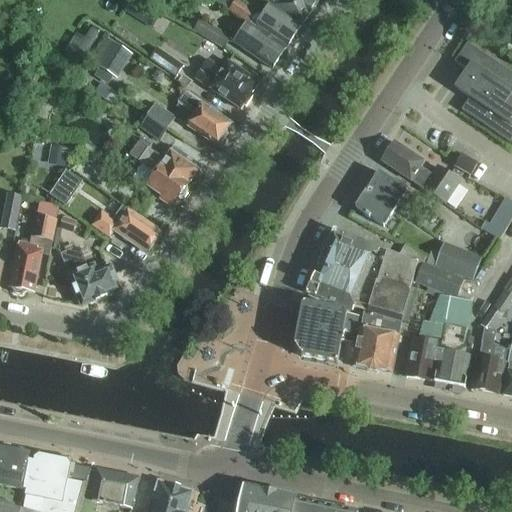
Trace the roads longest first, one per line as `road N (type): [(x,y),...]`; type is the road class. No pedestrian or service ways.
road 1 (residential): [(0,311),(84,328),(116,325),(347,0)]
road 2 (tertiary): [(258,375),(288,264),(386,97)]
road 3 (tertiary): [(511,423),(258,375)]
road 4 (tertiary): [(221,474),(0,430)]
road 5 (unclassified): [(221,474),(421,511)]
road 6 (residential): [(386,97),(511,178)]
